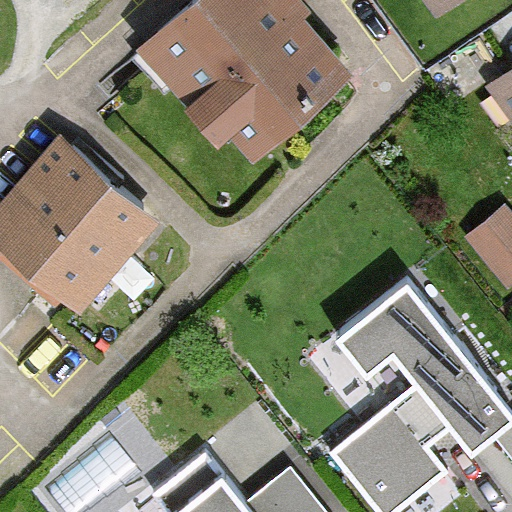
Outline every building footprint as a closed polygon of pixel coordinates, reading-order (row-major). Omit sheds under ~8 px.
[(346,71),(289,0),(186,0),(133,47),(250,162),(346,71)] [(460,0),(409,0),(427,28),(460,0)] [(511,65),(473,91),(511,143),(511,65)] [(147,225),(47,137),(0,199),(0,247),(71,312),(147,225)] [(511,213),(503,203),(463,237),(509,291),(511,288),(511,213)] [(511,407),(407,275),(344,324),(370,356),(392,338),(423,376),(336,444),(386,507),(442,464),(423,440),(454,416),(472,439),(511,407)] [(256,511),(206,449),(158,486),(178,511),(256,511)]
